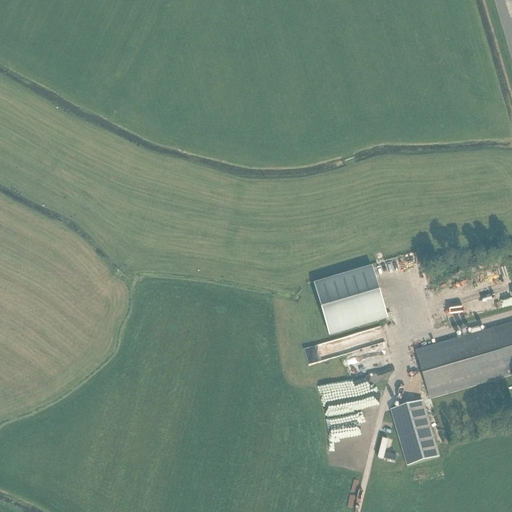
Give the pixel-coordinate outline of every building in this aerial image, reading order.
[(372,266),(313,284),(329,337),(387,320),(372,266)] [(474,287),(476,292),(488,289),(487,284),(474,287)] [(472,288),(460,291),(462,298),(474,294),(472,288)] [(511,323),(416,351),(430,400),(511,375),(511,323)] [(390,410),(407,466),(438,457),(422,401),(390,410)]
